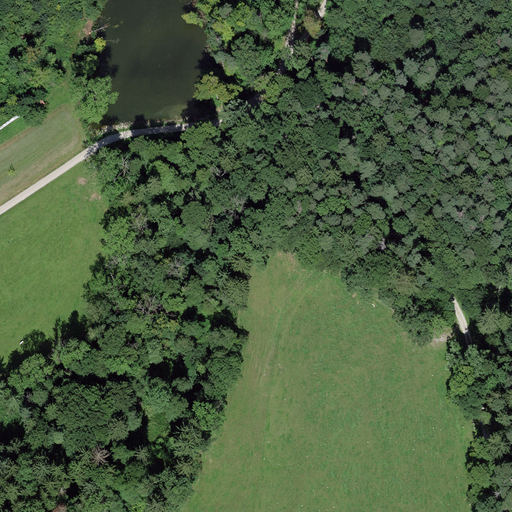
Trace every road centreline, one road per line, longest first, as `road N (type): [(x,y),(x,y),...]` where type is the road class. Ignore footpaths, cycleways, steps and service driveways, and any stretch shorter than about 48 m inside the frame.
road 1 (track): [(511,503),(464,327),(433,270),(334,176),(271,131),(225,120),(107,140),(0,213)]
road 2 (track): [(333,0),(265,98),(225,120)]
